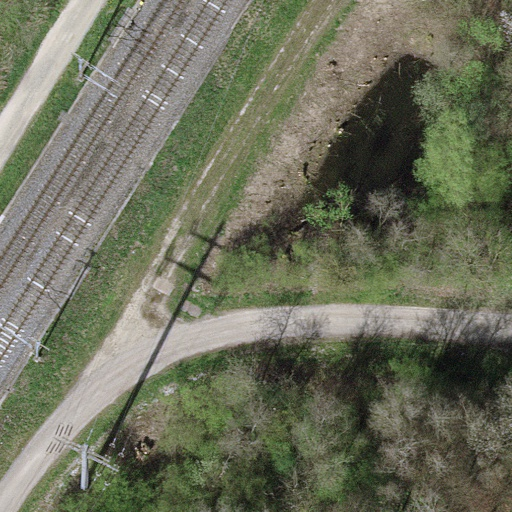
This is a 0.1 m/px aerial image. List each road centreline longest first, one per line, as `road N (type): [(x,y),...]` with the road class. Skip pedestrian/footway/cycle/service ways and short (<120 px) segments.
road 1 (track): [(511,329),(320,320),(196,338),(104,389),(42,451),(0,510)]
road 2 (track): [(0,138),(86,0)]
